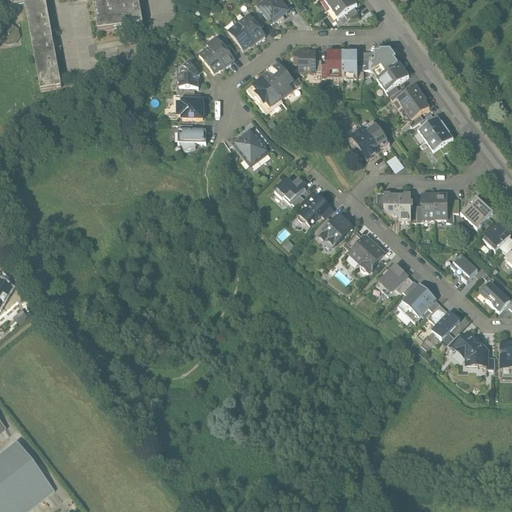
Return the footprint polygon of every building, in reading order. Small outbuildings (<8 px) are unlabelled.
[(0,0),(0,8),(11,6),(11,5),(10,0),(0,0)] [(22,0),(24,3),(40,92),(60,88),(44,0),(22,0)] [(92,0),(98,31),(143,23),(138,0),(92,0)] [(278,0),(287,11),(292,7),(286,0),(278,0)] [(323,0),(322,1),(323,1),(330,11),(345,0),(323,0)] [(351,0),(345,0),(330,11),(337,21),(337,22),(344,17),(354,10),(357,8),(356,7),(356,8),(353,3),(354,2),(351,0)] [(275,2),(257,16),(272,34),(289,20),(275,2)] [(354,10),(344,17),(348,22),(357,15),(354,10)] [(251,22),(249,19),(238,28),(255,48),(265,40),(259,32),(251,22)] [(263,28),(256,19),(251,22),(259,32),(263,28)] [(255,48),(238,28),(228,36),(230,38),(241,52),(243,55),(249,51),(250,52),(255,48)] [(241,52),(230,38),(225,43),(236,56),(241,52)] [(229,48),(222,39),(217,42),(224,52),(229,48)] [(217,42),(207,50),(209,53),(225,72),(234,64),(224,52),(217,42)] [(225,72),(209,53),(199,61),(200,61),(211,75),(214,79),(219,75),(220,76),(225,72)] [(335,56),(335,54),(327,54),(327,67),(327,82),(342,82),(342,54),(342,53),(341,53),(341,56),(335,56)] [(315,63),(315,54),(299,54),(299,57),(294,57),(294,68),(299,68),(299,74),(303,74),(303,75),(315,75),(315,63)] [(357,54),(342,54),(342,82),(357,82),(357,69),(357,54)] [(393,54),(379,54),(379,55),(374,55),(374,63),(369,63),(369,68),(369,69),(363,69),(363,73),(370,73),(372,76),(374,75),(379,81),(398,68),(394,62),(395,61),(393,58),(393,54)] [(374,63),(374,55),(363,55),(363,69),(369,69),(369,68),(369,63),(374,63)] [(211,75),(200,61),(195,65),(203,75),(206,79),(211,75)] [(195,65),(193,63),(188,67),(198,79),(203,75),(195,65)] [(188,67),(187,66),(177,74),(177,87),(179,87),(179,94),(195,94),(199,94),(199,87),(197,87),(197,83),(200,81),(198,79),(188,67)] [(409,80),(399,67),(379,81),(377,83),(386,96),(396,89),(409,80)] [(288,79),(279,68),(274,72),(272,70),(266,75),(268,77),(263,81),(281,103),(297,90),(288,79)] [(302,86),(293,75),(288,79),(297,90),(302,86)] [(281,103),(263,81),(247,94),(253,102),(255,100),(260,106),(258,108),(264,116),(281,103)] [(396,89),(386,96),(389,101),(399,94),(396,89)] [(404,98),(393,106),(399,114),(421,98),(416,89),(404,98)] [(399,94),(389,101),(393,106),(404,98),(401,93),(399,94)] [(421,98),(399,114),(408,127),(409,127),(420,118),(429,112),(424,105),(426,104),(421,98)] [(184,106),(182,106),(182,109),(178,109),(178,121),(182,121),(182,125),(203,124),(203,106),(184,106)] [(420,118),(409,127),(412,131),(419,126),(423,123),(420,118)] [(423,123),(419,126),(423,131),(434,123),(431,118),(423,123)] [(423,131),(418,135),(426,145),(445,131),(441,126),(437,122),(438,121),(437,121),(423,131)] [(379,134),(373,126),(363,133),(380,155),(390,148),(384,140),(385,139),(381,133),(379,134)] [(445,131),(426,145),(433,156),(433,157),(440,152),(449,145),(453,143),(452,142),(449,138),(450,137),(445,131)] [(257,132),(252,136),(251,135),(246,139),(256,151),(261,147),(264,151),(269,148),(257,132)] [(380,155),(363,133),(351,141),(367,164),(380,155)] [(192,136),(178,137),(178,150),(182,150),(184,158),(196,154),(194,150),(206,150),(206,136),(192,136)] [(256,151),(246,139),(233,149),(247,165),(251,162),(255,167),(268,156),(264,151),(261,147),(256,151)] [(449,145),(440,152),(444,158),(453,151),(449,145)] [(394,177),(403,170),(395,158),(385,164),(394,177)] [(298,183),(293,189),(288,184),(275,198),(282,205),(283,204),(291,210),(292,209),(300,201),(306,194),(300,189),(303,187),(298,183)] [(304,205),(300,209),(305,214),(317,200),(312,196),(304,205)] [(399,224),(398,200),(390,200),(390,198),(384,198),(384,200),(377,200),(377,210),(384,210),(384,217),(391,224),(399,224)] [(410,198),(404,198),(404,200),(398,200),(399,224),(399,228),(411,228),(411,213),(413,213),(413,212),(412,207),(410,207),(410,200),(410,198)] [(329,212),(317,200),(305,214),(298,221),(299,222),(298,223),(298,226),(302,229),(305,229),(306,228),(310,232),(321,221),(329,212)] [(434,200),(422,200),(422,211),(423,225),(435,225),(434,200)] [(446,210),(446,200),(434,200),(435,225),(446,225),(447,225),(446,210)] [(300,201),(292,209),(296,213),(300,209),(304,205),(300,201)] [(476,201),(460,219),(477,234),(493,216),(476,201)] [(329,212),(321,221),(326,225),(328,224),(328,223),(334,216),(329,212)] [(320,241),(319,243),(324,248),(329,248),(334,252),(352,233),(339,221),(332,228),(320,241)] [(326,225),(315,237),(320,241),(332,228),(328,224),(326,225)] [(497,229),(482,246),(495,257),(510,240),(504,234),(503,234),(497,229)] [(355,238),(343,251),(351,259),(364,245),(355,238)] [(384,259),(366,243),(351,259),(350,260),(362,271),(361,272),(361,277),(364,280),(368,280),(371,276),(371,272),(384,259)] [(511,255),(511,254),(503,262),(508,266),(511,261),(511,255)] [(477,276),(461,261),(450,273),(455,278),(454,279),(460,284),(461,283),(467,288),(477,276)] [(395,271),(389,278),(387,276),(384,280),(385,282),(376,292),(388,303),(395,296),(406,284),(411,289),(413,287),(395,271)] [(482,272),(474,280),(479,284),(486,276),(482,272)] [(0,309),(11,292),(0,284),(0,309)] [(406,284),(395,296),(401,301),(411,289),(406,284)] [(414,287),(403,298),(407,302),(418,290),(414,287)] [(436,305),(419,289),(418,290),(407,302),(398,313),(415,328),(428,314),(436,306),(436,305)] [(490,290),(481,301),(501,318),(510,308),(490,290)] [(436,306),(428,314),(432,318),(440,309),(436,306)] [(439,310),(427,324),(436,332),(448,319),(439,310)] [(460,326),(450,317),(448,319),(436,332),(438,334),(434,339),(442,346),(460,326)] [(463,343),(454,353),(456,355),(466,365),(467,372),(486,372),(487,371),(487,363),(487,356),(468,338),(463,343)] [(459,339),(447,352),(454,358),(456,355),(454,353),(463,343),(459,339)] [(511,348),(501,349),(501,369),(511,369),(511,373),(511,372),(511,348)] [(495,363),(487,363),(487,371),(486,372),(486,375),(495,375),(495,363)] [(0,511),(29,511),(55,493),(19,446),(0,460),(0,511)]
